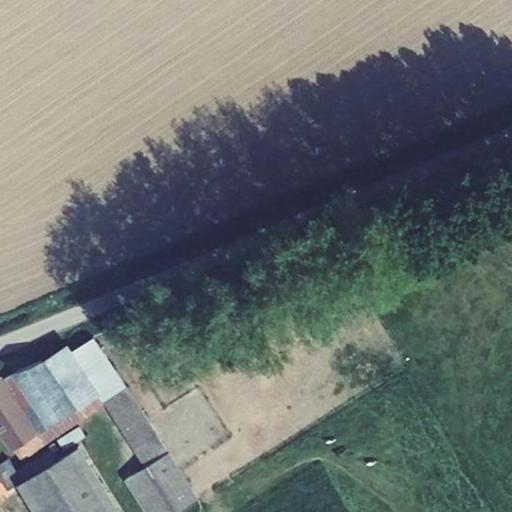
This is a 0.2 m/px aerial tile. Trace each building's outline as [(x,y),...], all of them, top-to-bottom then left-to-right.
[(145,511),(175,511),(199,497),(94,337),(72,349),(101,393),(99,394),(105,404),(144,466),(124,479),(145,511)] [(101,393),(72,349),(67,342),(44,358),(3,375),(40,430),(38,431),(46,444),(105,404),(99,394),(101,393)] [(0,432),(11,449),(38,431),(40,430),(3,375),(2,373),(0,373),(0,432)] [(79,424),(58,438),(64,449),(86,435),(79,424)] [(121,511),(79,444),(55,459),(16,482),(34,511),(121,511)] [(0,497),(9,491),(7,488),(16,482),(55,459),(49,450),(17,470),(9,457),(0,462),(0,497)]
